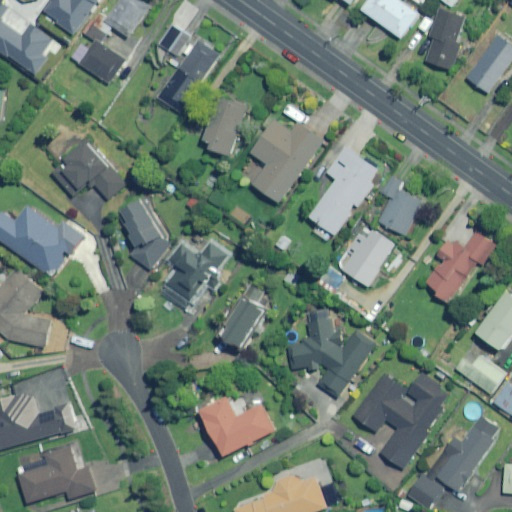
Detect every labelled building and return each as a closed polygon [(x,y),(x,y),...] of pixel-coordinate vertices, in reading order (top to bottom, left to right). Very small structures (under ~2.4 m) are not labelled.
[(117,0),(105,18),(101,15),(87,35),(98,42),(82,64),(111,84),(126,62),(101,44),(113,27),(130,39),(151,8),(140,0),(117,0)] [(371,0),(364,11),(404,39),(421,14),(401,0),(371,0)] [(467,18),(442,8),(431,39),(435,41),(427,61),(455,71),(464,45),(458,43),(467,18)] [(192,36),(174,25),(161,45),(180,56),(192,36)] [(511,63),(511,44),(500,36),(479,66),(483,69),(475,82),(491,94),(511,63)] [(222,57),(200,42),(173,81),(169,78),(160,91),(164,93),(161,98),(183,113),(222,57)] [(252,107),(227,97),(208,142),(217,145),(215,150),(232,157),(252,107)] [(300,112),(288,103),(253,153),(269,165),(256,184),(282,203),(326,141),(300,123),(305,115),(300,112)] [(125,185),(88,142),(54,172),(75,197),(93,181),(109,199),(125,185)] [(381,171),(348,147),(330,172),(340,180),(314,217),(339,235),(375,185),(373,183),(381,171)] [(405,183),(392,177),(383,193),(393,198),(380,222),(408,236),(425,202),(401,190),(405,183)] [(178,185),(169,181),(163,192),(172,197),(178,185)] [(204,203),(192,197),(187,206),(199,212),(204,203)] [(155,270),(170,244),(142,200),(120,213),(140,244),(132,257),(155,270)] [(60,229),(28,207),(18,222),(6,214),(0,222),(0,239),(56,277),(71,253),(74,255),(85,237),(64,223),(60,229)] [(251,216),(237,207),(231,216),(245,225),(251,216)] [(499,247),(476,230),(467,244),(454,235),(440,255),(446,260),(429,283),(442,293),(440,296),(451,304),(481,262),(486,265),(499,247)] [(397,245),(375,231),(369,240),(361,234),(350,251),(356,254),(346,271),(371,287),(397,245)] [(220,282),(218,280),(221,275),(217,272),(229,257),(211,243),(200,256),(183,243),(168,261),(181,272),(164,292),(186,310),(207,285),(214,290),(220,282)] [(45,294),(19,270),(2,289),(0,287),(0,330),(9,339),(47,348),(53,322),(30,317),(28,313),(45,294)] [(306,279),(292,271),(286,281),(299,289),(306,279)] [(264,295),(251,287),(232,320),(222,337),(245,351),(268,311),(258,305),(264,295)] [(511,339),(511,294),(508,292),(479,334),(504,351),(511,339)] [(335,335),(331,320),(310,324),(312,337),(289,353),(292,358),(290,360),(298,372),(308,365),(313,372),(325,365),(330,368),(318,385),(339,400),(376,346),(357,332),(341,333),(335,335)] [(482,357),(467,376),(492,395),(507,375),(482,357)] [(453,397),(422,374),(409,392),(421,401),(415,409),(402,399),(408,391),(386,375),(355,416),(378,433),(387,421),(399,430),(382,454),(404,470),(431,433),(428,431),(453,397)] [(511,387),(507,384),(493,403),(511,416),(511,387)] [(39,414),(34,396),(0,405),(0,407),(3,418),(0,418),(0,444),(35,434),(38,445),(51,442),(49,436),(68,430),(62,407),(39,414)] [(239,417),(229,398),(203,411),(227,457),(276,432),(262,405),(239,417)] [(503,433),(483,419),(465,445),(456,438),(448,449),(453,453),(437,476),(460,493),(503,433)] [(79,470),(72,448),(48,456),(52,466),(23,475),(32,503),(69,492),(71,500),(98,491),(90,467),(79,470)] [(445,489),(423,474),(409,495),(431,509),(445,489)] [(300,483),(297,475),(276,483),(278,491),(263,496),(265,500),(235,510),(235,511),(317,511),(328,508),(317,477),(300,483)]
